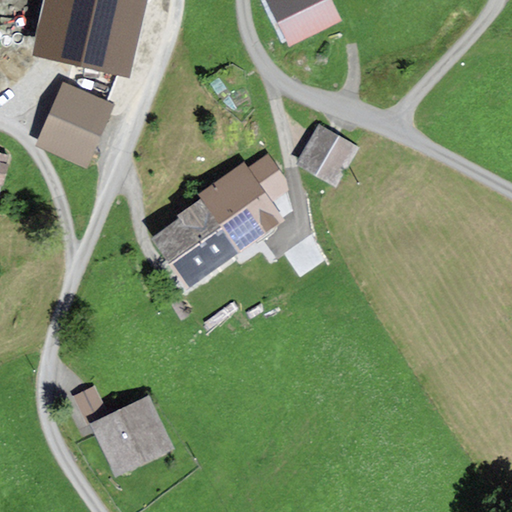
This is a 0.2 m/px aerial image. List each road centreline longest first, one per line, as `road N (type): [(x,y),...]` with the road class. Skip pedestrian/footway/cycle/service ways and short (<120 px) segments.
road 1 (unclassified): [(94,511),(43,425),(43,368),(169,38),(175,0)]
road 2 (unclassified): [(244,0),(259,54),(299,90),(391,126),(511,195)]
road 3 (track): [(77,273),(41,164),(0,128)]
